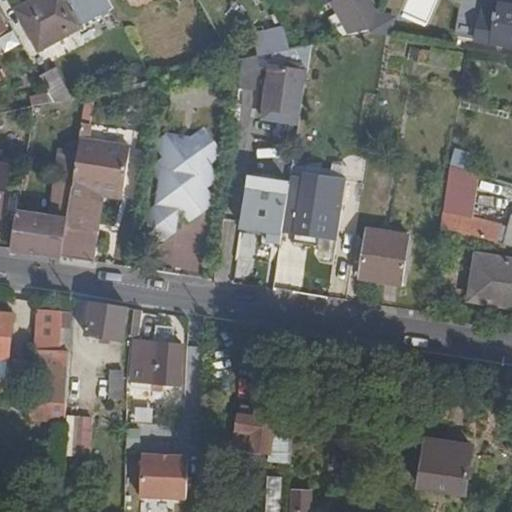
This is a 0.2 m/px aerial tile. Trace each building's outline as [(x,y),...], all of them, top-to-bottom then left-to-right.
[(82,25),(67,0),(37,0),(19,10),(40,48),(82,25)] [(67,0),(82,25),(114,8),(113,5),(109,0),(67,0)] [(307,41),(307,46),(312,45),(370,32),(359,12),(352,0),(341,0),(358,28),(307,41)] [(511,4),(483,0),(465,0),(459,36),(511,45),(511,4)] [(380,12),(371,32),(391,35),(396,16),(380,12)] [(0,36),(5,34),(7,37),(13,33),(9,26),(7,27),(0,16),(0,36)] [(305,47),(303,47),(300,65),(292,64),(291,68),(271,66),(265,108),(299,113),(305,71),(308,71),(312,45),(307,46),(305,47)] [(410,60),(420,62),(422,50),(412,48),(410,60)] [(422,50),(420,62),(461,70),(464,53),(433,48),(431,52),(422,50)] [(252,80),(255,59),(245,61),(242,79),(252,80)] [(325,90),(327,60),(313,59),(311,89),(325,90)] [(57,69),(42,76),(56,101),(74,98),(57,69)] [(299,113),(265,108),(264,118),(297,123),(299,113)] [(0,150),(9,151),(10,133),(0,132),(0,150)] [(154,230),(178,233),(181,215),(200,218),(208,163),(213,164),(217,141),(168,135),(154,230)] [(82,141),(68,219),(63,257),(97,262),(101,231),(98,230),(92,230),(98,189),(125,192),(132,148),(82,141)] [(60,152),(51,216),(68,219),(77,155),(60,152)] [(0,164),(0,215),(2,216),(9,166),(0,164)] [(452,166),(449,181),(459,184),(463,169),(452,166)] [(305,178),(292,176),(291,185),(284,231),(298,232),(295,242),(321,246),(322,237),(339,239),(343,213),(348,180),(306,173),(305,178)] [(284,231),(291,185),(249,179),(242,226),(270,230),(269,237),(268,242),(282,244),(284,231)] [(92,230),(98,230),(104,195),(124,198),(125,192),(98,189),(92,230)] [(445,210),(442,227),(496,242),(500,225),(445,210)] [(63,257),(68,219),(51,216),(18,211),(12,249),(63,257)] [(270,230),(242,226),(241,233),(269,237),(270,230)] [(411,235),(370,230),(362,278),(403,284),(411,235)] [(511,260),(478,256),(472,300),(511,306),(511,260)] [(265,262),(261,288),(276,290),(279,264),(265,262)] [(124,341),(129,308),(91,303),(86,335),(124,341)] [(65,423),(73,312),(39,311),(31,421),(65,423)] [(12,315),(0,313),(0,379),(7,380),(12,315)] [(134,383),(156,384),(181,386),(184,346),(136,342),(134,383)] [(110,400),(123,400),(123,376),(111,376),(110,400)] [(511,393),(500,391),(498,404),(511,405),(511,393)] [(291,464),(293,413),(241,405),(234,447),(269,453),(268,460),(291,464)] [(89,457),(92,418),(68,417),(67,456),(89,457)] [(419,488),(466,495),(473,448),(426,440),(419,488)] [(143,454),(142,496),(188,498),(189,456),(143,454)] [(309,511),(310,491),(293,491),(293,511),(309,511)]
